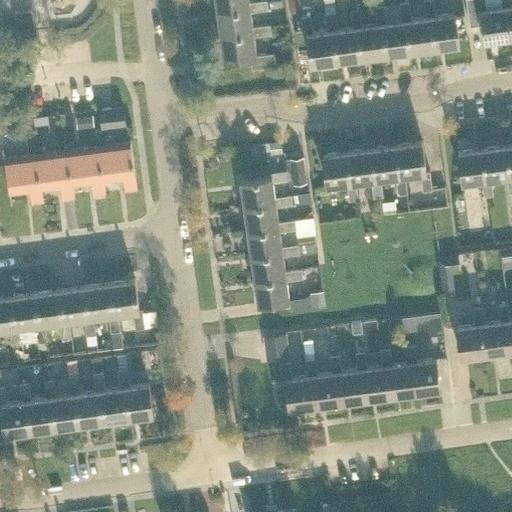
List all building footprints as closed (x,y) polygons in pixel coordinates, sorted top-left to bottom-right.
[(215,0),(217,9),(249,4),(248,1),(248,0),(215,0)] [(249,4),(217,9),(220,33),(252,29),(252,25),(250,10),(267,7),(265,0),(252,0),(248,1),(249,4)] [(289,0),(291,11),(301,10),(299,0),(289,0)] [(334,10),(332,0),(323,0),(328,29),(331,28),(335,60),(360,56),(356,25),(352,25),(337,28),(334,10)] [(383,3),(382,0),(374,0),(375,5),(374,5),(377,22),(380,22),(385,53),(409,50),(405,18),(401,19),(386,21),(383,3)] [(429,15),(426,15),(410,17),(408,0),(399,1),(401,19),(405,18),(409,50),(434,46),(429,15)] [(459,43),(455,11),(435,14),(433,0),(423,0),(426,15),(429,15),(434,46),(459,43)] [(505,5),(501,5),(486,7),(484,0),(465,0),(469,24),(482,22),(484,39),(509,36),(505,5)] [(511,3),(510,4),(509,0),(500,0),(501,5),(505,5),(509,36),(511,35),(511,3)] [(380,22),(377,22),(361,24),(359,7),(350,8),(352,25),(356,25),(360,56),(385,53),(380,22)] [(16,28),(33,26),(31,8),(14,11),(16,28)] [(331,28),(328,29),(312,31),(310,13),(301,15),(303,34),(306,33),(310,63),(335,60),(331,28)] [(252,29),(220,33),(223,58),(249,55),(251,67),(275,63),(273,51),(256,54),(253,34),(270,32),(269,23),(252,25),(252,29)] [(102,128),(126,125),(123,105),(99,108),(102,128)] [(75,114),(77,127),(94,125),(92,112),(75,114)] [(271,153),(282,151),(281,138),(269,140),(271,153)] [(125,189),(136,188),(130,140),(98,144),(103,179),(123,176),(125,189)] [(421,188),(431,187),(429,170),(425,170),(421,141),(396,144),(400,174),(404,173),(419,171),(421,188)] [(511,189),(511,175),(507,143),(482,147),(487,178),(489,178),(505,175),(507,190),(511,189)] [(105,192),(103,179),(98,144),(67,149),(72,183),(92,180),(93,193),(105,192)] [(406,191),(404,173),(400,174),(396,144),(371,148),(375,178),(379,177),(395,175),(397,192),(406,191)] [(491,193),(489,178),(487,178),(482,147),(458,150),(462,181),(481,179),(483,194),(491,193)] [(382,195),(379,177),(375,178),(371,148),(346,151),(351,181),(355,181),(371,179),(373,196),(382,195)] [(74,196),(72,183),(67,149),(36,153),(41,187),(60,184),(62,197),(74,196)] [(357,198),(355,181),(351,181),(346,151),(321,155),(325,185),(346,182),(349,199),(357,198)] [(43,200),(41,187),(36,153),(4,157),(9,191),(29,188),(31,202),(43,200)] [(288,182),(305,180),(302,157),(284,160),(286,170),(269,172),(269,176),(241,180),(244,203),(274,198),(274,197),(272,180),(287,178),(288,182)] [(310,199),(309,191),(296,193),(298,201),(310,199)] [(278,222),(278,220),(275,205),(291,203),(290,195),(274,197),(274,198),(244,203),(247,226),(278,222)] [(294,218),(295,227),(314,224),(312,216),(294,218)] [(282,247),(281,246),(279,229),(295,227),(294,218),(278,220),(278,222),(247,226),(251,252),(282,247)] [(283,255),(299,253),(316,250),(315,241),(281,246),(282,247),(251,252),(254,276),(285,271),(285,270),(283,255)] [(511,244),(500,246),(502,260),(511,258),(511,244)] [(451,267),(459,267),(457,254),(437,257),(441,288),(453,287),(451,267)] [(285,271),(254,276),(258,304),(289,299),(287,279),(302,276),(301,267),(285,270),(285,271)] [(136,327),(144,326),(142,308),(139,309),(134,278),(109,282),(114,314),(118,313),(134,311),(136,327)] [(85,285),(89,316),(93,316),(108,314),(113,347),(122,346),(118,313),(114,314),(109,282),(85,285)] [(96,333),(93,316),(89,316),(85,285),(60,289),(65,320),(68,319),(84,317),(88,342),(90,342),(91,350),(98,349),(96,333)] [(325,304),(322,288),(309,290),(312,306),(325,304)] [(71,336),(68,319),(65,320),(60,289),(36,292),(40,323),(44,323),(60,320),(62,337),(71,336)] [(46,339),(44,323),(40,323),(36,292),(12,296),(16,327),(19,326),(35,324),(37,341),(46,339)] [(21,343),(19,326),(16,327),(12,296),(0,297),(0,328),(10,327),(13,344),(21,343)] [(506,301),(496,303),(499,319),(483,321),(482,321),(485,351),(510,348),(507,318),(508,318),(506,301)] [(482,321),(483,321),(481,304),(472,305),(474,322),(456,324),(460,354),(485,351),(482,321)] [(425,311),(423,311),(424,328),(425,333),(428,332),(442,331),(440,309),(425,311)] [(351,321),(352,332),(362,331),(360,320),(351,321)] [(289,355),(286,330),(262,333),(265,359),(289,355)] [(410,360),(414,390),(439,387),(435,356),(415,359),(413,344),(404,345),(406,360),(410,360)] [(380,348),(382,363),(385,363),(389,394),(414,390),(410,360),(406,360),(390,362),(388,347),(380,348)] [(364,397),(389,394),(385,363),(382,363),(365,366),(363,350),(355,352),(354,352),(356,367),(360,366),(364,397)] [(128,384),(126,368),(124,352),(115,353),(119,385),(123,385),(127,415),(153,412),(149,382),(128,384)] [(356,367),(340,369),(338,354),(329,355),(331,370),(335,369),(340,400),(364,397),(360,366),(356,367)] [(104,387),(102,372),(100,355),(92,356),(94,373),(93,373),(95,389),(99,388),(103,419),(127,415),(123,385),(119,385),(104,387)] [(313,357),(304,358),(306,374),(311,373),(315,404),(340,400),(335,369),(331,370),(315,372),(313,357)] [(54,394),(52,379),(52,376),(54,376),(51,360),(41,361),(45,396),(49,395),(53,425),(78,422),(74,392),(69,392),(54,394)] [(290,407),(315,404),(311,373),(306,374),(291,376),(289,360),(280,362),(283,378),(286,378),(290,407)] [(77,373),(67,374),(69,392),(74,392),(78,422),(103,419),(99,388),(95,389),(79,391),(77,373)] [(49,395),(45,396),(29,398),(27,382),(18,384),(21,399),(25,399),(29,429),(53,425),(49,395)] [(25,399),(21,399),(6,401),(4,386),(0,386),(0,408),(3,432),(29,429),(25,399)]
